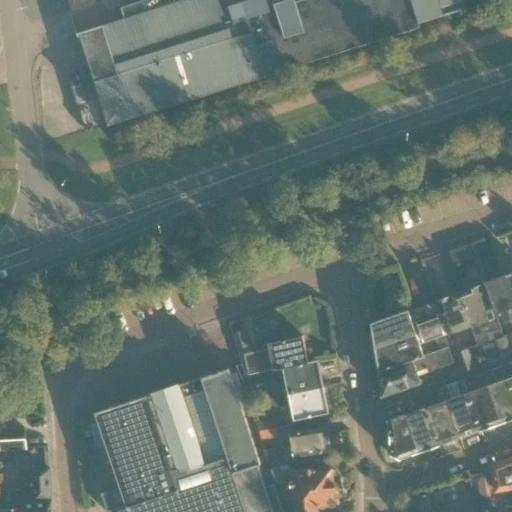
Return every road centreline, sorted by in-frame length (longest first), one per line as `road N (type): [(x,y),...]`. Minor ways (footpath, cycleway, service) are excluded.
road 1 (residential): [(70,511),(62,400),(80,361),(335,266)]
road 2 (primary): [(47,263),(298,154)]
road 3 (primary): [(298,154),(38,239)]
road 4 (unclassified): [(38,239),(11,0)]
road 5 (primary): [(298,154),(511,80)]
road 6 (residential): [(376,486),(335,266)]
road 7 (residential): [(335,266),(511,213)]
road 8 (residential): [(511,442),(376,486)]
